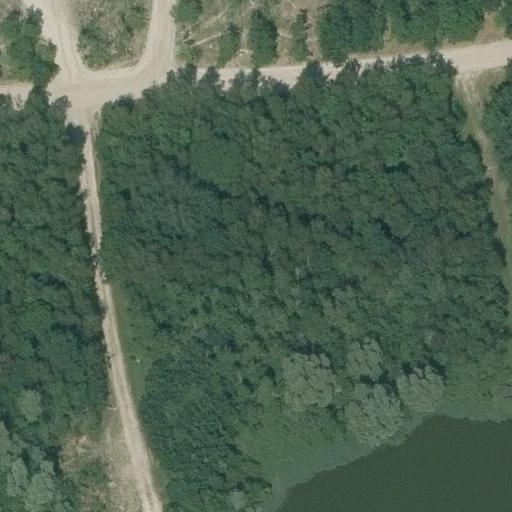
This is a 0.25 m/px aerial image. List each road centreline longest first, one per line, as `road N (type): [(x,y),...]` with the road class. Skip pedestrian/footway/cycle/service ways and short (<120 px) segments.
road 1 (track): [(77,100),(111,341),(150,511)]
road 2 (track): [(151,90),(433,64),(511,48)]
road 3 (track): [(0,103),(151,90)]
